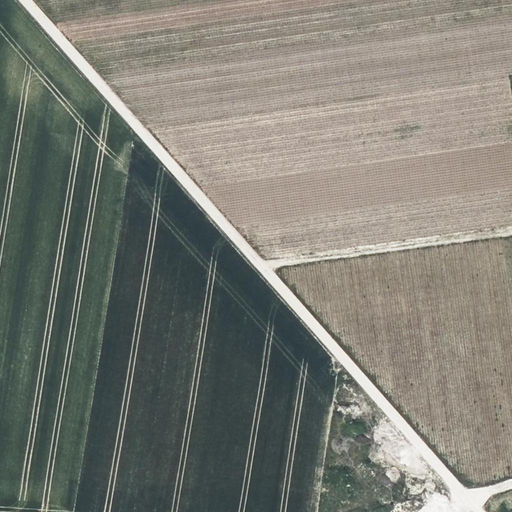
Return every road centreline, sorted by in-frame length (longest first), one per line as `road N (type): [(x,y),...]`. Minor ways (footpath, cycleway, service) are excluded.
road 1 (unclassified): [(475,511),(26,0)]
road 2 (track): [(260,264),(511,231)]
road 3 (track): [(353,372),(339,441),(342,470),(325,511)]
